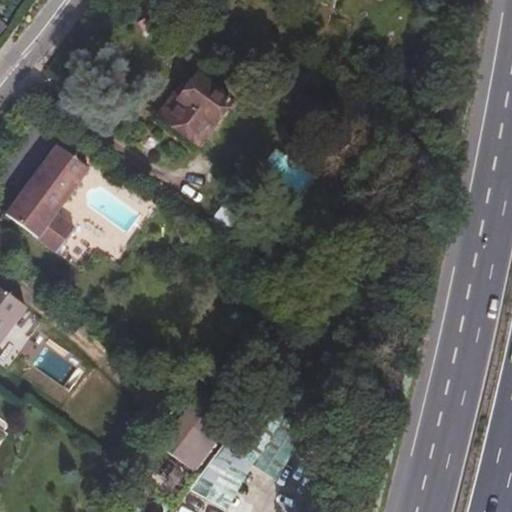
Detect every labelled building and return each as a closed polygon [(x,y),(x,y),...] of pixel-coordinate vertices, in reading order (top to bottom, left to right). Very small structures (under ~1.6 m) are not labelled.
[(201,83),(191,95),(166,129),(200,154),(234,107),(201,83)] [(166,129),(191,95),(185,90),(159,123),(166,129)] [(4,205),(55,243),(67,228),(47,214),(81,168),(49,144),(23,178),(26,182),(18,193),(15,190),(4,205)] [(0,216),(48,252),(55,243),(4,205),(0,209),(0,216)] [(172,241),(190,254),(199,242),(182,228),(172,241)] [(0,352),(28,315),(0,294),(0,352)] [(352,355),(342,338),(331,343),(341,361),(352,355)] [(309,441),(259,403),(233,437),(195,489),(224,511),(253,470),(275,486),(309,441)] [(159,453),(183,471),(205,442),(181,424),(159,453)]
